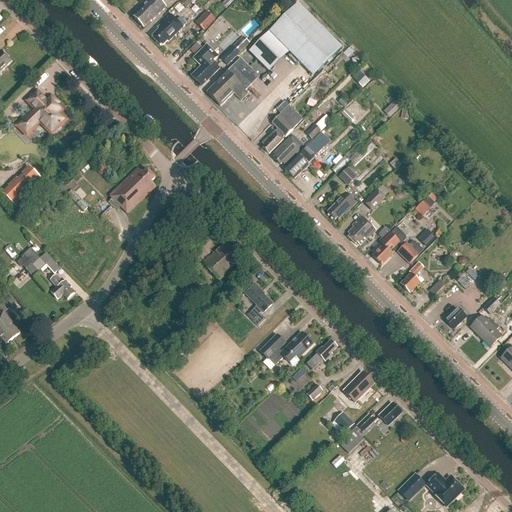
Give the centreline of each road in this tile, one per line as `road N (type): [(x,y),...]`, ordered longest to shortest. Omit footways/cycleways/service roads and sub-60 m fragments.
road 1 (residential): [(511,510),(170,171)]
road 2 (secondary): [(511,430),(211,127)]
road 3 (unknown): [(84,306),(286,511)]
road 4 (tertiary): [(0,375),(113,278),(170,171)]
road 5 (residential): [(170,171),(2,0)]
road 6 (secondary): [(211,127),(85,0)]
